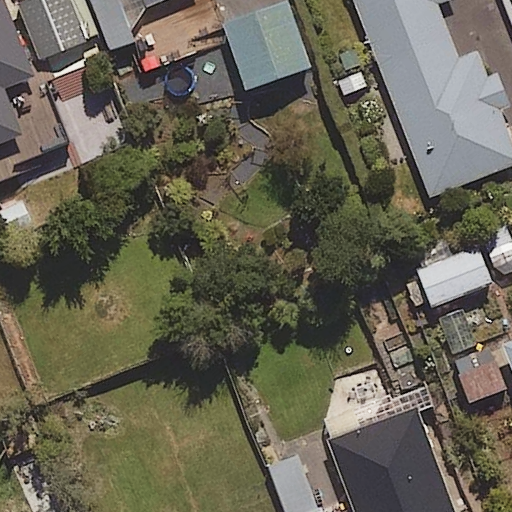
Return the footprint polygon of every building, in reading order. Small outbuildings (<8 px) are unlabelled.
[(37,74),(7,0),(0,0),(0,145),(20,138),(1,88),(37,74)] [(90,43),(74,0),(35,0),(20,5),(41,61),(90,43)] [(91,0),(114,54),(153,37),(142,11),(167,0),(91,0)] [(510,107),(497,74),(487,78),(479,56),(460,63),(438,6),(453,0),(355,0),(431,199),(511,167),(511,138),(501,111),(510,107)] [(290,2),(227,22),(248,91),(312,72),(290,2)] [(128,132),(112,84),(64,99),(80,148),(128,132)] [(255,250),(244,214),(204,226),(215,262),(255,250)] [(497,284),(482,247),(416,273),(430,310),(497,284)] [(120,288),(83,303),(99,344),(137,329),(120,288)] [(465,306),(437,318),(453,357),(481,345),(465,306)] [(507,389),(489,349),(456,364),(474,404),(507,389)] [(455,511),(422,409),(334,437),(358,511),(455,511)] [(320,511),(297,457),(267,469),(285,511),(320,511)]
